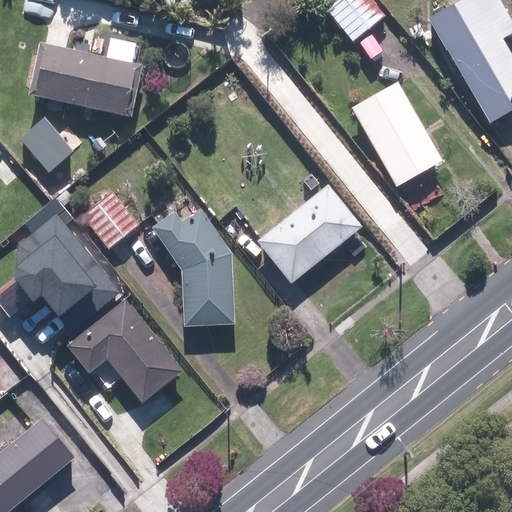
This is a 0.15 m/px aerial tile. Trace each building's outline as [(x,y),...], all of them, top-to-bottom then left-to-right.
[(336,0),(326,8),(353,43),(388,14),(377,0),(336,0)] [(459,0),(431,17),(492,121),(511,109),(511,51),(504,37),(511,32),(511,13),(504,0),(459,0)] [(32,91),(134,115),(146,63),(44,40),(32,91)] [(355,104),(400,185),(445,159),(400,79),(355,104)] [(306,182),(312,190),(324,181),(318,173),(306,182)] [(258,239),(293,282),(364,224),(329,181),(258,239)] [(78,224),(103,253),(110,247),(113,250),(141,226),(114,194),(78,224)] [(184,268),(186,325),(237,322),(235,251),(203,207),(184,221),(176,210),(154,226),(184,268)] [(121,293),(57,215),(17,245),(16,280),(34,301),(43,293),(61,315),(77,302),(90,318),(121,293)] [(111,357),(147,401),(186,369),(129,298),(71,344),(93,372),(111,357)] [(42,419),(0,452),(0,511),(5,511),(73,458),(42,419)]
